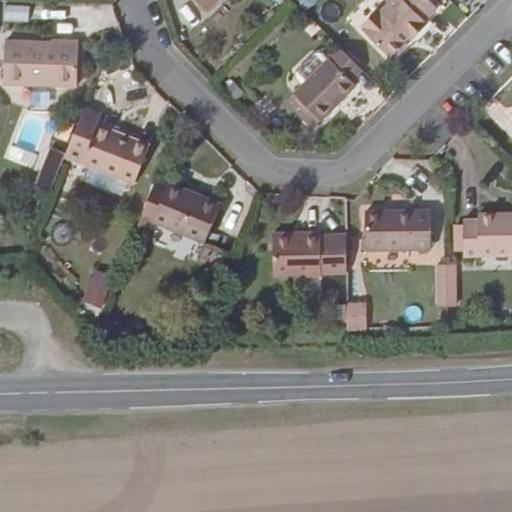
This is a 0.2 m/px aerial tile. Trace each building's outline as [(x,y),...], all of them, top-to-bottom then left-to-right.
[(193,0),(206,12),(217,0),(193,0)] [(390,0),(377,14),(362,28),(361,30),(390,60),(405,45),(402,41),(407,37),(410,40),(425,26),(421,23),(435,9),(426,0),(390,0)] [(360,25),(362,28),(377,14),(374,11),(360,25)] [(75,88),(77,41),(61,40),(61,43),(4,41),(2,85),(75,88)] [(349,81),(360,70),(338,48),(285,102),(301,117),(311,129),(319,121),(353,86),(349,81)] [(99,115),(83,108),(63,157),(132,185),(147,146),(96,125),(99,115)] [(33,185),(38,187),(52,152),(47,150),(33,185)] [(49,191),(63,157),(52,152),(38,187),(49,191)] [(183,194),(185,191),(167,184),(165,189),(152,223),(203,244),(217,208),(183,194)] [(219,204),(185,191),(183,194),(217,208),(219,204)] [(430,249),(429,211),(364,211),(363,250),(430,249)] [(147,215),(142,212),(134,230),(141,232),(145,220),(147,215)] [(461,221),(461,226),(462,251),(461,257),(511,255),(511,213),(477,213),(477,220),(461,221)] [(462,251),(461,226),(451,226),(451,252),(462,251)] [(344,274),(344,234),(319,236),(319,233),(272,233),(272,278),(320,276),(320,274),(344,274)] [(454,306),(452,264),(435,265),(435,306),(454,306)] [(105,293),(112,279),(94,271),(88,286),(105,293)] [(344,304),(345,330),(364,329),(363,304),(344,304)]
